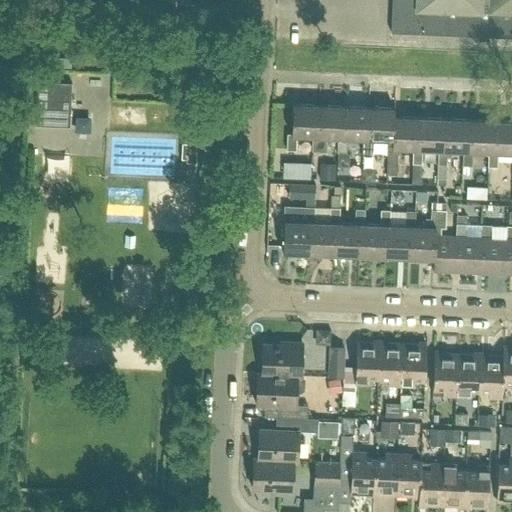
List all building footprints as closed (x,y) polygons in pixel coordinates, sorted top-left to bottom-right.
[(511,0),(391,0),(390,31),(511,36),(511,0)] [(70,112),(71,82),(36,80),(35,110),(70,112)] [(315,136),(317,105),(291,103),(290,133),(286,133),(286,149),(295,150),(296,135),(311,135),(315,136)] [(340,137),(342,106),(317,105),(315,136),(311,135),(311,150),(325,151),(326,136),(336,137),(340,137)] [(367,107),(342,106),(340,137),(336,137),(336,152),(338,152),(336,178),(346,179),(347,152),(345,152),(346,137),(362,138),(365,138),(367,107)] [(365,138),(362,138),(361,153),(370,153),(371,138),(391,139),(392,139),(393,116),(394,116),(394,108),(367,107),(365,138)] [(417,148),(418,117),(394,116),(393,116),(392,139),(391,139),(391,146),(386,145),(385,172),(395,173),(396,147),(412,148),(417,148)] [(442,149),(444,118),(418,117),(417,148),(412,148),(411,182),(420,182),(421,149),(437,149),(442,149)] [(467,150),(469,119),(444,118),(442,149),(437,149),(436,182),(445,183),(447,149),(462,150),(467,150)] [(493,151),(494,120),(469,119),(467,150),(462,150),(462,165),(471,165),(472,150),(487,151),(493,151)] [(511,120),(494,120),(493,151),(487,151),(487,166),(496,166),(497,152),(511,152),(511,120)] [(185,162),(195,162),(196,143),(181,143),(180,158),(185,159),(185,162)] [(307,175),(308,156),(288,155),(287,175),(307,175)] [(469,192),(488,192),(488,180),(469,181),(469,192)] [(304,220),(283,219),(281,251),(308,252),(309,221),(314,221),(315,182),(289,181),(288,196),(305,196),(304,220)] [(330,193),(330,206),(339,206),(340,194),(330,193)] [(115,228),(132,228),(132,201),(115,201),(115,228)] [(434,226),(433,258),(433,270),(460,271),(461,235),(455,235),(440,234),(440,226),(445,227),(446,209),(436,209),(437,201),(431,201),(430,218),(435,218),(434,226)] [(334,222),(339,222),(339,207),(330,207),(329,221),(314,221),(309,221),(308,252),(333,253),(334,222)] [(359,223),(364,223),(365,208),(355,208),(354,222),(339,222),(334,222),(333,253),(358,254),(359,223)] [(385,224),(390,224),(390,209),(380,209),(380,224),(364,223),(359,223),(358,254),(383,255),(385,224)] [(410,225),(414,225),(415,210),(405,210),(405,225),(390,224),(385,224),(383,255),(408,257),(410,225)] [(456,212),(456,222),(466,223),(466,213),(456,212)] [(410,225),(408,257),(433,258),(434,226),(435,218),(430,218),(426,218),(425,226),(414,225),(410,225)] [(460,271),(485,272),(486,237),(480,236),(465,236),(466,223),(455,223),(455,235),(461,235),(460,271)] [(511,238),(505,237),(491,237),(491,224),(481,224),(480,236),(486,237),(485,272),(510,273),(511,238)] [(287,284),(310,283),(309,254),(286,255),(287,284)] [(378,377),(380,342),(356,341),(354,382),(368,383),(368,377),(378,377)] [(297,375),(301,375),(302,342),(301,342),(301,344),(262,343),(261,372),(261,373),(297,375)] [(402,342),(380,342),(378,377),(388,378),(387,384),(401,384),(402,342)] [(426,343),(402,342),(401,384),(414,385),(414,379),(424,379),(426,343)] [(328,376),(343,377),(344,347),(330,346),(328,376)] [(502,383),(511,383),(510,389),(511,389),(511,347),(502,347),(502,355),(503,355),(502,383)] [(442,394),(455,395),(457,353),(433,352),(432,388),(442,388),(442,394)] [(480,354),(457,353),(455,395),(468,395),(469,390),(478,390),(480,354)] [(480,354),(478,390),(488,391),(487,396),(501,397),(502,383),(503,355),(502,355),(480,354)] [(261,373),(261,372),(256,372),(255,403),(284,404),(283,415),(276,415),(276,416),(307,417),(308,404),(295,403),(297,375),(261,373)] [(399,414),(400,405),(400,402),(385,401),(385,414),(399,414)] [(423,406),(400,405),(399,414),(422,415),(423,406)] [(307,417),(276,416),(280,417),(280,428),(258,427),(257,457),(257,458),(293,460),(297,460),(298,430),(317,431),(318,418),(307,417)] [(354,417),(341,416),(340,433),(353,434),(354,417)] [(373,493),(374,457),(365,457),(365,451),(351,450),(350,492),(373,493)] [(384,458),(374,457),(373,493),(396,494),(397,452),(384,452),(384,458)] [(411,453),(397,452),(396,494),(418,495),(420,467),(421,459),(410,459),(411,453)] [(257,458),(257,457),(253,457),(251,488),(292,490),(293,460),(257,458)] [(511,499),(511,457),(508,457),(508,463),(497,463),(496,498),(511,499)] [(313,485),(337,486),(338,461),(314,460),(313,485)] [(429,468),(420,467),(418,495),(417,503),(441,504),(443,462),(430,462),(429,468)] [(456,463),(443,462),(441,504),(464,505),(465,469),(456,469),(456,463)] [(465,469),(464,505),(487,506),(489,464),(475,464),(475,470),(465,469)] [(344,495),(343,511),(352,511),(352,495),(344,495)]
